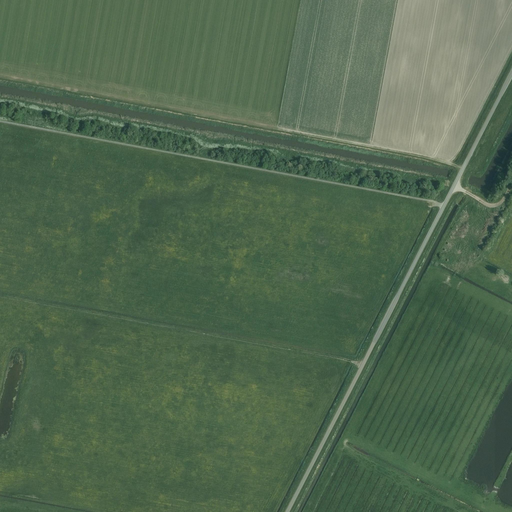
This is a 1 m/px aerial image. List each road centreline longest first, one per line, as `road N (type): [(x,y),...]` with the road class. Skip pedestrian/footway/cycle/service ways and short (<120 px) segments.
road 1 (track): [(511,185),(494,204),(448,182),(0,100)]
road 2 (unclassified): [(287,511),(511,72)]
